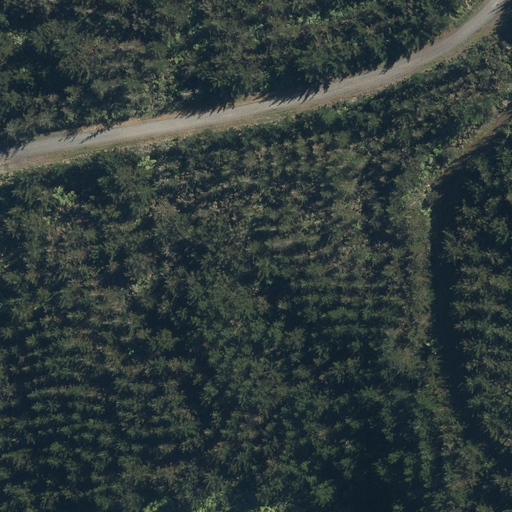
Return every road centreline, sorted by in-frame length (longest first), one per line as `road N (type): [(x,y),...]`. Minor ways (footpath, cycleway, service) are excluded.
road 1 (track): [(500,0),(394,76),(320,101),(0,153)]
road 2 (track): [(511,107),(452,167),(443,204),(444,355),(483,435),(511,461)]
